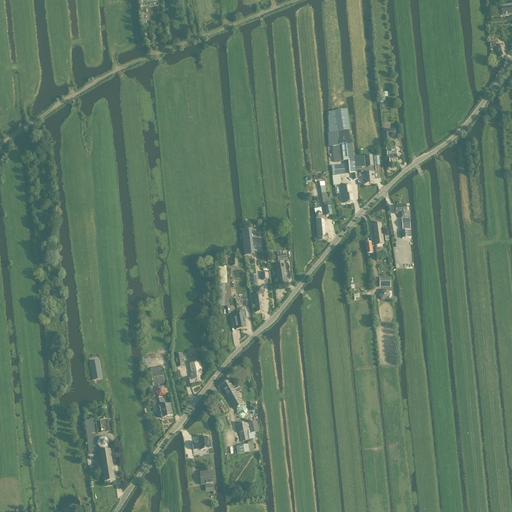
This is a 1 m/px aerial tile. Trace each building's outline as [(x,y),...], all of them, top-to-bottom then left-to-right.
[(503,16),(511,14),(511,7),(502,9),(503,16)] [(506,56),(504,51),(506,51),(504,45),(498,47),(497,42),(491,44),(492,47),(495,46),(497,53),(499,52),(500,58),(506,56)] [(329,117),(327,117),(329,128),(328,128),(329,133),(328,134),(329,147),(332,147),(334,163),(343,162),(343,161),(343,159),(348,158),(348,162),(349,173),(355,173),(353,156),(351,145),(349,138),(348,131),(350,131),(347,110),(335,112),(328,113),(329,117)] [(389,150),(386,151),(387,156),(390,155),(390,157),(389,157),(389,164),(397,163),(396,156),(395,157),(395,155),(396,155),(395,149),(389,150)] [(373,156),(365,157),(366,167),(374,167),(373,156)] [(355,168),(365,168),(365,163),(364,157),(355,158),(355,168)] [(332,166),(332,171),(333,175),(345,174),(344,165),(332,166)] [(374,172),(365,173),(366,183),(374,182),(373,179),(374,178),(374,172)] [(339,176),(332,176),(333,186),(340,185),(340,184),(341,184),(340,175),(339,176)] [(351,185),(341,186),(343,203),(353,202),(351,185)] [(325,186),(320,187),(323,204),(324,204),(324,207),(326,216),(332,214),(330,206),(330,202),(327,203),(325,186)] [(402,206),(395,206),(396,214),(401,213),(401,218),(406,218),(406,213),(405,205),(401,205),(402,206)] [(324,220),(320,220),(320,218),(321,218),(322,214),(322,213),(321,208),(314,209),(315,214),(317,218),(316,220),(316,221),(318,240),(328,240),(328,234),(325,234),(324,220)] [(403,230),(410,229),(409,219),(402,220),(403,230)] [(375,246),(381,245),(383,245),(381,223),(373,224),(375,246)] [(246,255),(244,255),(245,260),(252,260),(251,255),(253,254),(252,245),(245,246),(246,255)] [(287,283),(284,264),(284,261),(287,261),(285,252),(277,253),(278,262),(279,262),(279,265),(275,266),(276,270),(275,270),(276,275),(277,274),(278,285),(287,283)] [(219,284),(218,307),(227,307),(228,314),(234,313),(232,306),(231,306),(230,306),(230,283),(227,283),(227,278),(226,278),(226,268),(219,267),(219,275),(218,275),(217,284),(219,284)] [(380,287),(390,287),(390,278),(380,278),(380,287)] [(254,296),(256,312),(263,311),(261,295),(261,293),(263,292),(262,287),(257,288),(257,289),(256,289),(256,295),(254,296)] [(379,296),(382,300),(387,300),(390,295),(387,291),(382,291),(379,296)] [(246,328),(245,323),(241,324),(239,313),(234,314),(236,330),(246,328)] [(182,354),(174,355),(176,368),(184,367),(182,354)] [(99,361),(88,363),(92,381),(102,379),(99,361)] [(195,363),(190,364),(191,374),(190,374),(191,378),(189,378),(190,384),(203,381),(199,362),(197,362),(195,362),(195,363)] [(161,367),(150,369),(153,386),(165,384),(161,367)] [(227,398),(236,393),(241,390),(239,387),(235,390),(230,381),(221,386),(227,398)] [(159,397),(165,397),(167,391),(163,386),(157,387),(155,393),(159,397)] [(239,397),(236,393),(227,398),(234,409),(243,404),(240,398),(240,396),(239,397)] [(170,404),(166,405),(164,398),(157,399),(158,406),(160,406),(162,418),(173,417),(170,404)] [(95,407),(85,409),(86,415),(90,415),(91,417),(96,416),(95,407)] [(96,419),(84,421),(89,453),(90,453),(89,456),(90,458),(93,458),(94,455),(92,453),(94,452),(92,434),(97,433),(98,434),(109,432),(107,417),(99,418),(99,420),(96,421),(96,419)] [(258,431),(256,421),(248,423),(247,424),(237,426),(238,433),(239,433),(241,442),(249,440),(248,433),(250,433),(258,431)] [(110,450),(107,451),(106,448),(107,448),(109,442),(105,437),(99,438),(97,444),(101,449),(102,449),(102,451),(100,452),(101,461),(100,461),(100,463),(101,462),(104,482),(115,481),(110,450)] [(200,442),(192,443),(193,450),(200,449),(200,451),(209,449),(209,448),(211,448),(211,443),(208,444),(207,437),(199,438),(200,442)] [(250,452),(248,445),(243,446),(238,444),(235,450),(241,455),(245,452),(250,452)] [(201,486),(214,484),(213,471),(199,472),(201,486)]
